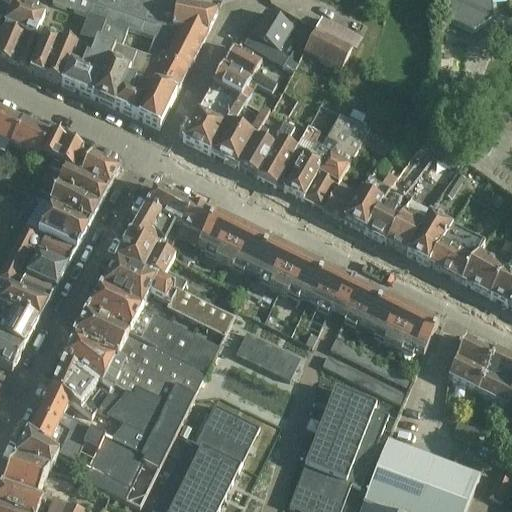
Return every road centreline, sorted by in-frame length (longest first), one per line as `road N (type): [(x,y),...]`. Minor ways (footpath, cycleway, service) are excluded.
road 1 (residential): [(460,315),(156,162)]
road 2 (residential): [(22,398),(148,158)]
road 3 (residential): [(156,162),(232,18),(259,3)]
road 4 (residential): [(148,158),(0,87)]
road 5 (residential): [(460,315),(436,376),(427,443)]
